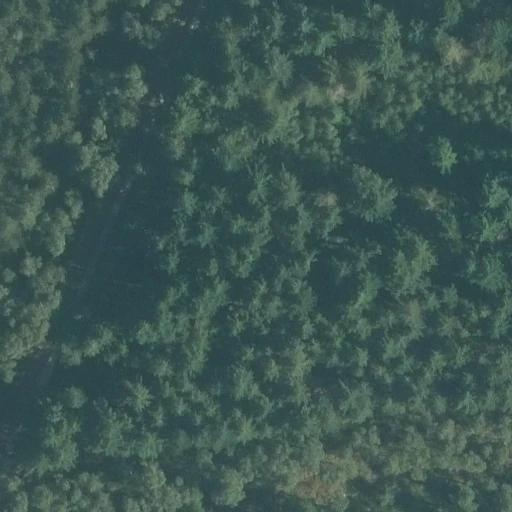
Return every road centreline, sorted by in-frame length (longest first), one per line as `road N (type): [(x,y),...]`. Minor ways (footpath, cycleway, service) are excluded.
road 1 (unclassified): [(511,399),(24,470),(0,466)]
road 2 (track): [(0,444),(188,0)]
